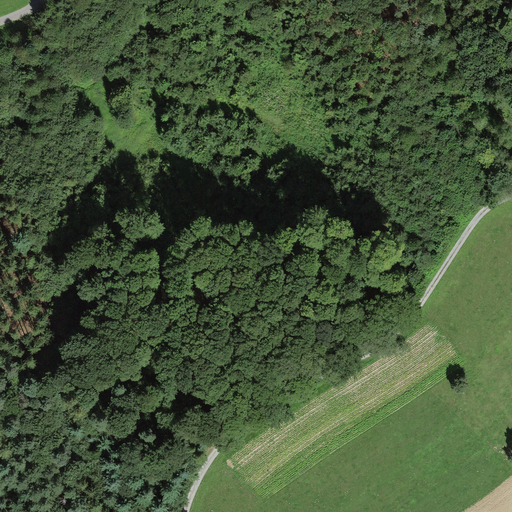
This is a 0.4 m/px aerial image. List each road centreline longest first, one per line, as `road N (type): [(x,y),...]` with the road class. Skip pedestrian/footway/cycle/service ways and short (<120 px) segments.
road 1 (track): [(185,511),(229,432),(390,339),(470,220),(511,192)]
road 2 (track): [(511,172),(473,148),(459,127),(444,66),(448,0)]
